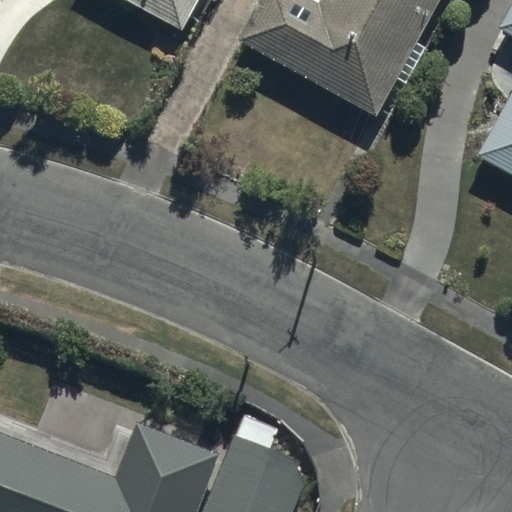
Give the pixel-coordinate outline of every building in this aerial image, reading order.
[(120,0),(179,32),(196,0),(120,0)] [(259,0),(234,48),(370,121),(435,0),(320,0),(318,6),(306,0),(259,0)] [(511,98),(475,165),(511,185),(511,13),(505,28),(511,31),(511,98)] [(0,430),(0,511),(195,511),(218,456),(135,424),(115,475),(0,430)] [(229,447),(204,511),(289,511),(304,475),(229,447)]
